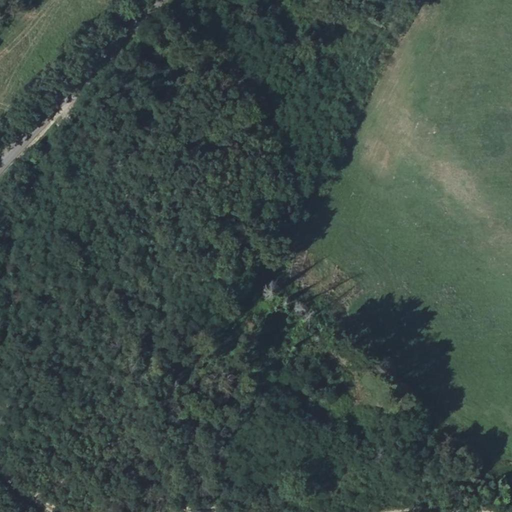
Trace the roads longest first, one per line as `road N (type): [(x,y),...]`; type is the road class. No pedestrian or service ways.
road 1 (track): [(39,121),(41,166),(3,293),(0,440)]
road 2 (secondary): [(0,166),(162,0)]
road 3 (track): [(511,450),(419,404),(356,412)]
